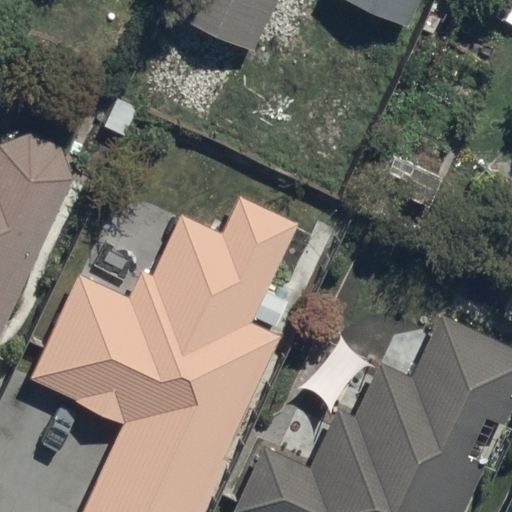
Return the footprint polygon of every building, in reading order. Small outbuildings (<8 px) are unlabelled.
[(313,0),(167,0),(167,1),(288,56),(313,0)] [(380,0),(406,12),(411,0),(380,0)] [(0,360),(5,348),(0,345),(0,314),(69,164),(58,134),(28,120),(0,129),(0,360)] [(128,282),(78,260),(30,364),(74,384),(73,385),(120,407),(72,511),(192,511),(279,324),(270,321),(283,294),(262,284),(295,210),(235,183),(218,220),(179,202),(151,263),(139,258),(128,282)] [(511,322),(454,295),(449,307),(438,301),(407,365),(377,350),(352,403),(335,395),(306,455),(261,434),(231,497),(262,511),(453,511),(482,451),(475,448),(495,406),(501,409),(511,385),(511,322)]
